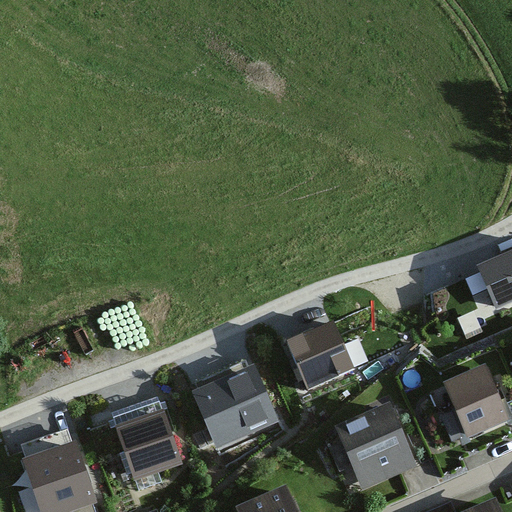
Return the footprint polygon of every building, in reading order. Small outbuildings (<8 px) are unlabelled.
[(350,372),(332,331),(292,349),(310,390),(350,372)] [(279,424),(254,369),(249,371),(245,362),(196,384),(200,393),(193,396),(218,451),(279,424)] [(485,366),(442,385),(454,411),(441,417),(453,443),(460,440),(462,446),(471,442),(470,438),(510,420),(485,366)] [(390,403),(335,427),(363,490),(417,466),(390,403)] [(182,468),(164,415),(115,432),(133,484),(182,468)] [(23,466),(38,511),(80,511),(97,506),(76,447),(23,466)] [(297,511),(286,486),(235,509),(236,511),(297,511)] [(501,511),(496,499),(467,511),(456,511),(452,502),(429,511),(501,511)]
